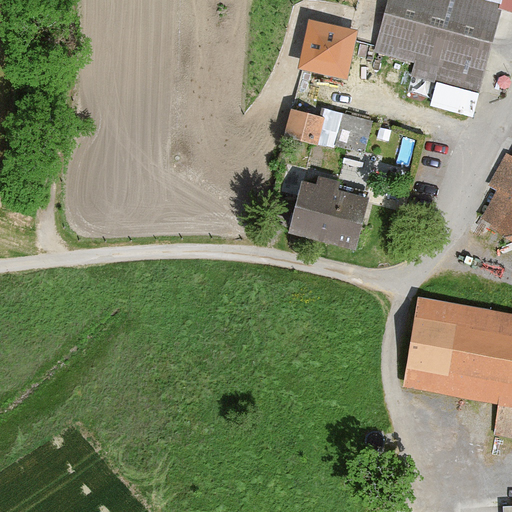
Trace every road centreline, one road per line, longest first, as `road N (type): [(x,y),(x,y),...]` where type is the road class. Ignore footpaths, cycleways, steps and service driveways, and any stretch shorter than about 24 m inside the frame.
road 1 (residential): [(511,104),(452,227),(402,279),(183,249),(0,266)]
road 2 (track): [(51,260),(74,0)]
road 3 (track): [(402,511),(403,438),(389,362),(402,279)]
